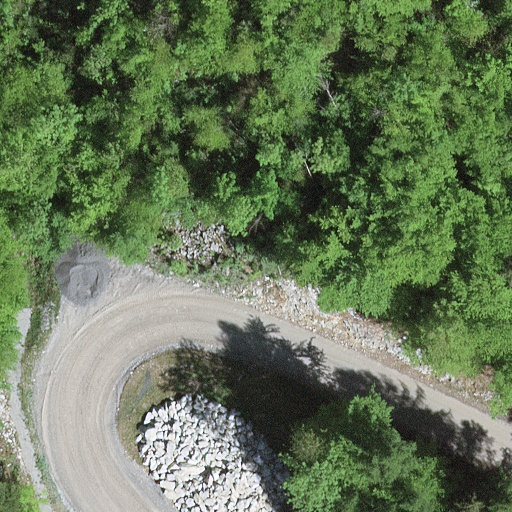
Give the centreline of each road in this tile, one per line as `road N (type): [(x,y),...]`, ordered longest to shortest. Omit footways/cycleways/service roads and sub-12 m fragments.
road 1 (track): [(78,367),(101,315),(132,298),(188,304),(511,467)]
road 2 (track): [(245,504),(108,427),(83,395),(78,367)]
